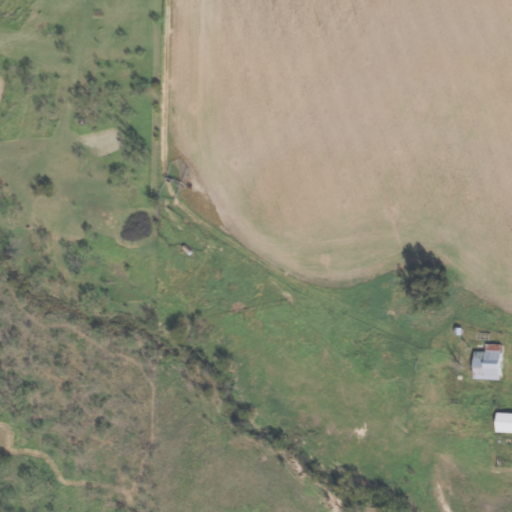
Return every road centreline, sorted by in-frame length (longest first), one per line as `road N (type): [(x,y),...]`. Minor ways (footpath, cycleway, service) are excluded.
road 1 (residential): [(389,338),(244,310),(195,243),(164,176),(148,44)]
road 2 (track): [(148,44),(6,0)]
